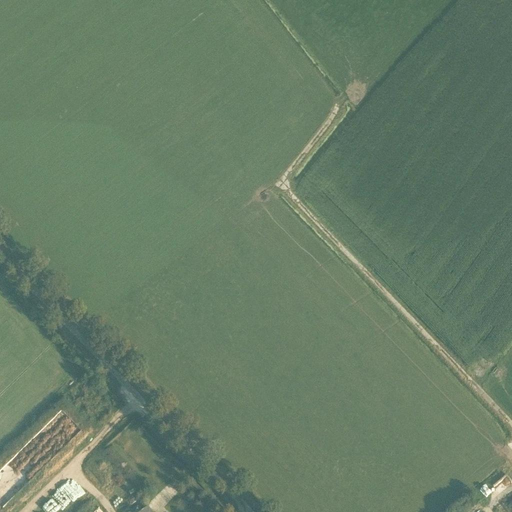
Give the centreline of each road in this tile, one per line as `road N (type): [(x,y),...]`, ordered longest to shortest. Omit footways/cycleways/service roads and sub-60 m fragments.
road 1 (track): [(511,427),(283,185),(337,105)]
road 2 (unclassified): [(249,511),(0,255)]
